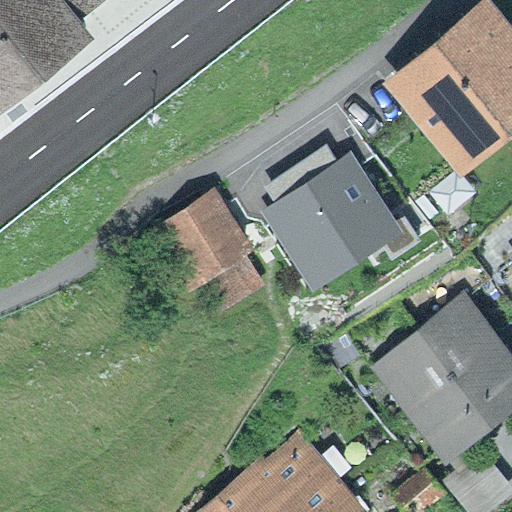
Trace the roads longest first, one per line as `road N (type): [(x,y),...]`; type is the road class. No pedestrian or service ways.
road 1 (residential): [(0,299),(94,253),(447,0)]
road 2 (primary): [(0,184),(239,0)]
